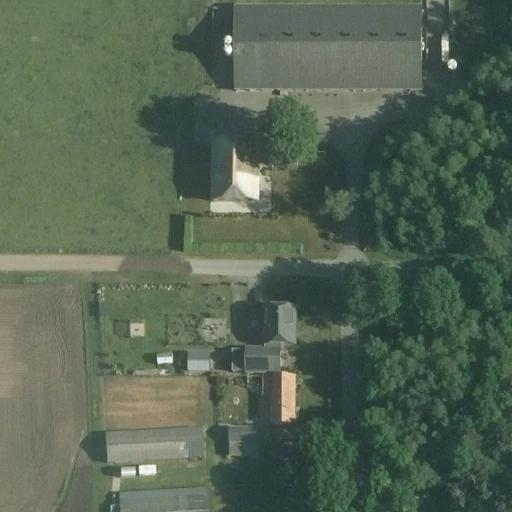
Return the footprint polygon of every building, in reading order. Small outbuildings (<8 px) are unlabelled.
[(420,10),(235,9),(234,92),(420,94),(420,10)] [(257,145),(212,144),(211,203),(256,203),(257,145)] [(237,302),(236,276),(222,277),(222,305),(240,304),(240,317),(252,317),(252,301),(237,302)] [(212,331),(215,311),(199,309),(196,329),(212,331)] [(281,350),(281,346),(294,346),(294,311),(265,310),(265,346),(265,350),(246,350),(245,377),(281,377),(281,350)] [(209,355),(187,355),(187,374),(209,374),(209,355)] [(295,378),(271,378),(270,425),(294,426),(295,378)] [(106,465),(203,459),(201,429),(104,435),(106,465)] [(230,442),(260,443),(260,429),(230,429),(230,442)] [(460,488),(460,474),(437,475),(437,489),(460,488)] [(249,491),(250,509),(283,508),(283,490),(249,491)] [(119,511),(207,511),(206,497),(119,502),(119,511)]
